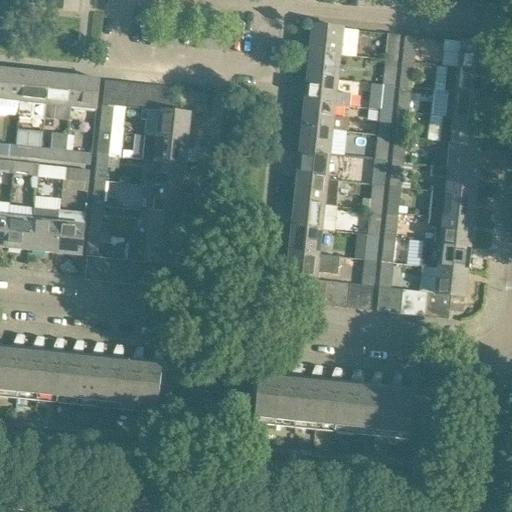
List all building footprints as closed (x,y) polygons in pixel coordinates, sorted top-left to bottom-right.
[(49,0),(49,10),(79,13),(80,0),(49,0)] [(358,32),(312,27),(310,53),(340,56),(356,58),(358,32)] [(397,63),(399,36),(388,35),(385,61),(397,63)] [(414,65),(417,38),(405,37),(403,63),(414,65)] [(444,41),(441,68),(447,68),(458,69),(490,73),(492,47),(444,41)] [(340,56),(310,53),(307,78),(338,81),(340,56)] [(385,61),(383,86),(394,88),(397,63),(385,61)] [(403,63),(400,88),(411,89),(414,65),(403,63)] [(444,93),(448,94),(487,98),(490,73),(447,68),(444,93)] [(0,100),(18,103),(20,72),(0,69),(0,100)] [(46,75),(20,72),(18,103),(19,103),(17,119),(31,121),(33,104),(43,105),(46,75)] [(69,108),(71,77),(46,75),(43,105),(42,119),(54,121),(55,107),(69,108)] [(99,80),(71,77),(69,108),(96,111),(99,80)] [(338,81),(307,78),(304,103),(335,106),(350,108),(351,94),(337,93),(338,81)] [(105,82),(103,106),(114,107),(117,83),(105,82)] [(114,107),(126,109),(129,84),(117,83),(114,107)] [(138,110),(141,86),(129,84),(126,109),(138,110)] [(138,110),(141,110),(150,111),(152,87),(141,86),(138,110)] [(392,113),(394,88),(383,86),(380,111),(392,113)] [(150,111),(158,112),(162,112),(164,88),(152,87),(150,111)] [(162,112),(176,114),(178,90),(164,88),(162,112)] [(397,113),(409,114),(411,89),(400,88),(397,113)] [(445,118),(484,123),(487,98),(448,94),(445,118)] [(335,106),(304,103),(302,128),(333,131),(347,133),(348,119),(334,117),(335,106)] [(103,106),(100,132),(111,133),(114,107),(103,106)] [(144,136),(188,141),(191,115),(176,114),(162,112),(158,112),(150,111),(141,110),(140,121),(145,121),(144,136)] [(380,111),(378,136),(389,137),(392,113),(380,111)] [(406,139),(409,114),(397,113),(395,138),(406,139)] [(440,143),(451,144),(482,147),(484,123),(445,118),(443,118),(440,143)] [(333,131),(302,128),(299,153),(330,156),(333,131)] [(100,132),(98,157),(108,158),(111,133),(100,132)] [(153,163),(186,166),(188,141),(144,136),(141,161),(153,163)] [(378,136),(375,161),(386,163),(389,137),(378,136)] [(404,165),(406,139),(395,138),(392,163),(404,165)] [(0,155),(12,157),(13,146),(0,144),(0,155)] [(448,170),(479,173),(482,147),(451,144),(448,170)] [(13,146),(12,157),(38,160),(39,149),(13,146)] [(38,160),(64,163),(65,152),(65,151),(39,149),(38,160)] [(92,154),(65,151),(65,152),(64,163),(91,166),(92,154)] [(330,156),(299,153),(297,178),(327,181),(330,156)] [(98,157),(95,183),(106,184),(108,158),(98,157)] [(375,161),(372,186),(384,187),(386,163),(375,161)] [(0,162),(0,173),(11,175),(12,164),(0,162)] [(150,188),(183,192),(186,166),(153,163),(150,188)] [(390,188),(401,189),(404,165),(392,163),(390,188)] [(12,164),(11,175),(37,177),(38,166),(12,164)] [(38,166),(37,177),(62,180),(63,169),(38,166)] [(448,177),(446,194),(477,197),(479,173),(448,170),(431,168),(430,175),(448,177)] [(63,169),(62,180),(89,183),(90,172),(63,169)] [(339,182),(327,181),(297,178),(294,204),(325,207),(336,208),(339,182)] [(92,207),(103,208),(106,184),(95,183),(92,207)] [(362,211),(370,212),(381,213),(384,187),(372,186),(371,200),(363,199),(362,211)] [(148,213),(180,216),(183,192),(150,188),(148,213)] [(399,215),(401,189),(390,188),(387,213),(399,215)] [(443,219),(474,222),(477,197),(446,194),(443,219)] [(325,207),(294,204),(291,229),(322,232),(325,207)] [(92,207),(90,233),(100,234),(103,208),(92,207)] [(29,252),(55,255),(59,212),(34,209),(32,221),(29,252)] [(59,212),(55,255),(81,257),(85,215),(59,212)] [(379,238),(381,213),(370,212),(367,237),(379,238)] [(145,238),(178,242),(180,216),(148,213),(145,238)] [(387,213),(384,239),(396,240),(399,215),(387,213)] [(29,252),(32,221),(7,218),(4,249),(29,252)] [(424,243),(471,248),(474,222),(443,219),(429,218),(428,227),(436,228),(435,242),(424,241),(424,243)] [(322,232),(291,229),(289,253),(320,257),(322,232)] [(90,233),(87,257),(97,258),(100,234),(90,233)] [(126,261),(132,262),(144,263),(159,265),(175,267),(178,242),(145,238),(128,237),(126,261)] [(376,263),(379,238),(367,237),(364,262),(376,263)] [(382,263),(394,265),(396,240),(384,239),(382,263)] [(438,270),(469,273),(471,248),(424,243),(422,254),(439,256),(438,270)] [(320,257),(289,253),(286,279),(302,280),(313,282),(317,282),(320,257)] [(87,257),(85,281),(95,282),(97,258),(87,257)] [(97,258),(95,282),(106,284),(109,260),(97,258)] [(106,284),(118,285),(121,261),(109,260),(106,284)] [(118,285),(130,286),(132,262),(126,261),(121,261),(118,285)] [(132,262),(130,286),(142,287),(144,263),(132,262)] [(364,262),(362,287),(373,288),(376,263),(364,262)] [(156,289),(157,282),(159,265),(144,263),(142,287),(156,289)] [(391,290),(394,265),(382,263),(379,289),(391,290)] [(422,268),(420,293),(427,294),(439,295),(451,297),(466,298),(469,273),(438,270),(422,268)] [(313,282),(302,280),(300,298),(299,304),(310,305),(313,282)] [(324,283),(317,282),(313,282),(310,305),(322,307),(324,283)] [(322,307),(334,308),(336,284),(324,283),(322,307)] [(334,308),(346,309),(348,285),(346,285),(336,284),(334,308)] [(348,285),(346,309),(358,311),(361,287),(348,285)] [(358,311),(371,312),(373,288),(361,287),(358,311)] [(391,290),(379,289),(377,313),(390,314),(393,290),(391,290)] [(393,290),(390,314),(401,315),(404,291),(393,290)] [(401,315),(413,317),(415,293),(404,291),(401,315)] [(425,318),(427,294),(420,293),(415,293),(413,317),(425,318)] [(427,294),(425,318),(437,319),(439,295),(427,294)] [(439,295),(437,319),(448,321),(451,297),(439,295)] [(0,345),(0,398),(157,415),(161,384),(162,368),(167,368),(168,363),(162,362),(163,351),(157,351),(152,361),(143,360),(144,349),(137,349),(132,359),(123,358),(124,347),(117,346),(112,357),(103,356),(104,345),(97,344),(92,355),(83,354),(84,343),(77,342),(73,353),(63,352),(64,341),(57,340),(53,351),(43,350),(44,339),(38,338),(33,349),(23,348),(24,337),(18,336),(13,347),(0,345)] [(255,372),(254,378),(259,378),(258,394),(254,425),(436,444),(439,413),(440,397),(445,398),(446,392),(441,392),(442,380),(435,380),(431,391),(421,389),(422,378),(415,378),(410,388),(401,387),(402,376),(395,375),(391,386),(381,385),(382,374),(375,373),(371,384),(361,383),(362,372),(356,371),(351,382),(341,381),(342,370),(336,369),(331,380),(321,379),(322,368),(316,367),(311,378),(301,377),(302,366),(296,365),(291,376),(277,374),(266,373),(255,372)]
